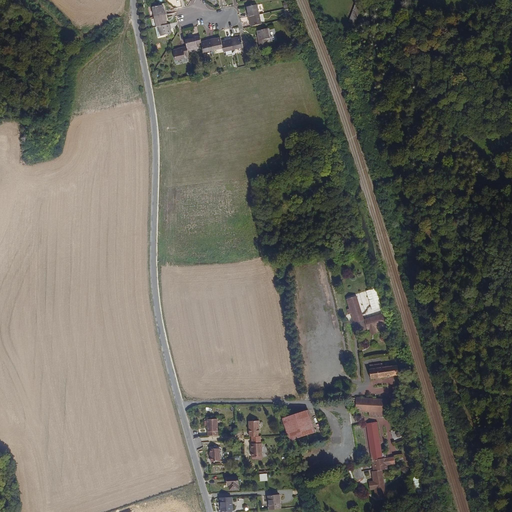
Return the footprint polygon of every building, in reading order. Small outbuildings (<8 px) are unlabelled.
[(259,14),(257,4),(247,7),(248,11),(246,12),(248,17),(259,14)] [(163,10),(162,5),(151,7),(154,17),(166,15),(165,9),(163,10)] [(354,6),(350,22),(355,24),(360,7),(354,6)] [(261,24),(259,14),(248,17),(249,22),(250,21),(252,26),(261,24)] [(167,25),(166,20),(167,20),(166,15),(154,17),(156,27),(159,27),(167,25)] [(170,29),(171,29),(170,24),(167,25),(159,27),(161,36),(171,34),(170,29)] [(267,39),(269,39),(267,28),(257,31),(258,35),(257,36),(260,50),(269,48),(267,39)] [(201,46),(200,44),(199,37),(189,39),(190,41),(185,42),(186,48),(187,52),(197,50),(196,47),(201,46)] [(222,47),(221,43),(220,39),(215,40),(215,37),(210,38),(212,49),(222,47)] [(212,49),(210,38),(205,39),(206,42),(200,44),(201,46),(202,52),(212,49)] [(242,46),(241,38),(236,39),(236,38),(230,39),(232,48),(242,46)] [(232,48),(230,39),(226,40),(226,41),(221,43),(222,47),(222,50),(232,48)] [(188,57),(187,52),(186,48),(178,49),(178,51),(173,52),(175,62),(185,60),(185,57),(188,57)] [(360,333),(364,332),(373,329),(374,335),(380,333),(378,327),(389,324),(386,314),(367,320),(360,296),(358,297),(350,300),(353,310),(350,311),(352,315),(354,314),(360,333)] [(398,375),(397,366),(382,368),(369,370),(368,370),(370,380),(398,375)] [(385,412),(386,400),(356,398),(355,411),(385,412)] [(315,431),(308,410),(282,419),(290,440),(315,431)] [(215,435),(214,419),(204,419),(205,435),(215,435)] [(256,432),(255,420),(246,421),(246,428),(246,437),(255,436),(255,432),(256,432)] [(383,493),(380,466),(385,465),(384,461),(389,461),(388,454),(383,455),(383,454),(380,454),(376,423),(366,424),(371,467),(369,467),(371,477),(366,477),(367,485),(372,485),(373,495),(383,493)] [(259,457),(258,443),(248,444),(249,457),(259,457)] [(218,461),(217,448),(208,448),(209,462),(218,461)] [(362,478),(358,466),(349,469),(354,481),(362,478)] [(237,489),(236,477),(225,478),(226,486),(228,486),(229,490),(237,489)] [(279,509),(278,495),(267,496),(267,502),(269,502),(270,510),(279,509)] [(232,510),(231,498),(219,498),(219,503),(220,503),(221,511),(232,510)]
